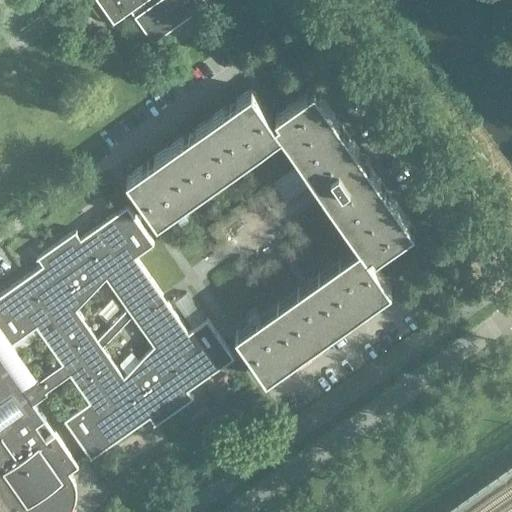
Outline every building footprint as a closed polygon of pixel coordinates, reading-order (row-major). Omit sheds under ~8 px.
[(98,0),(114,21),(136,5),(140,11),(135,15),(153,40),(207,1),(206,0),(98,0)] [(275,113),(278,117),(320,177),(323,175),(334,190),(331,192),(375,256),(415,228),(370,164),(363,169),(353,154),(359,149),(314,86),(275,113)] [(279,127),(252,88),(126,176),(157,220),(159,219),(155,214),(279,127)] [(297,165),(274,181),(287,200),(310,183),(297,165)] [(188,330),(167,301),(164,304),(159,297),(163,294),(135,255),(154,242),(127,204),(80,237),(77,234),(79,232),(78,231),(38,260),(39,261),(41,259),(43,263),(0,293),(0,326),(17,350),(12,342),(36,325),(62,362),(38,379),(36,376),(22,386),(0,353),(0,511),(11,511),(17,508),(20,511),(68,511),(73,507),(76,497),(76,488),(73,478),(69,472),(78,465),(55,432),(46,439),(36,425),(46,419),(34,402),(48,392),(46,390),(70,373),(89,400),(64,418),(91,456),(150,414),(153,418),(151,419),(152,420),(191,392),(191,391),(189,392),(187,389),(234,355),(207,317),(188,330)] [(235,331),(244,343),(266,375),(392,286),(364,247),(240,335),(237,330),(235,331)]
